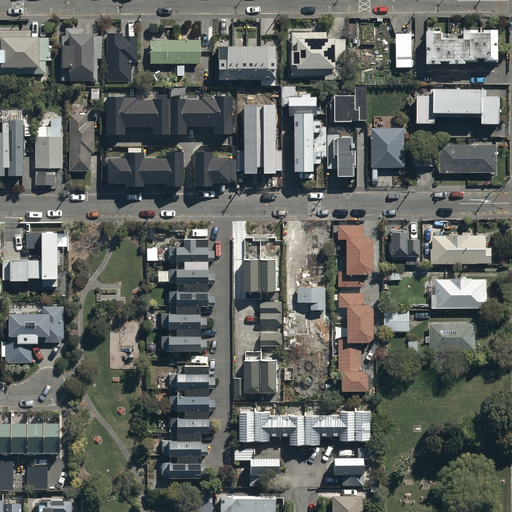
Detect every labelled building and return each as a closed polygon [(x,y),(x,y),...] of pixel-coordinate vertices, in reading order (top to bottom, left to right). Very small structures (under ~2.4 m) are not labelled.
[(381,28),(352,28),(352,61),(381,61),(381,28)] [(65,37),(61,37),(61,83),(97,83),(97,61),(101,61),(101,38),(93,38),(93,35),(83,35),(83,30),(65,30),(65,37)] [(0,31),(0,74),(46,73),(46,62),(49,62),(49,38),(31,38),(31,31),(0,31)] [(428,33),(428,65),(497,66),(497,31),(464,31),(464,41),(444,41),(444,33),(428,33)] [(268,33),(235,33),(235,71),(268,71),(268,33)] [(107,83),(131,83),(131,62),(137,62),(137,37),(122,37),(122,34),(107,34),(107,83)] [(325,76),(325,80),(342,80),(341,64),(347,64),(347,39),(327,39),(327,34),(293,34),(294,76),(325,76)] [(396,39),(396,60),(413,60),(413,53),(416,53),(416,38),(396,39)] [(201,40),(150,40),(150,64),(176,64),(184,64),(200,64),(201,40)] [(181,79),(167,79),(167,87),(181,87),(181,79)] [(296,120),(297,174),(316,174),(316,120),(318,120),(318,95),(296,95),(296,86),(282,87),(282,107),(290,107),(291,120),(296,120)] [(335,96),(335,122),(367,122),(367,87),(355,87),(355,96),(335,96)] [(431,98),(418,98),(418,123),(436,123),(436,114),(483,115),(483,125),(501,125),(501,97),(485,97),(485,91),(431,90),(431,98)] [(106,98),(106,134),(124,134),(124,127),(152,127),(152,135),(185,134),(185,127),(215,127),(215,134),(231,133),(231,99),(204,100),(204,102),(185,102),(185,100),(166,100),(166,91),(156,91),(156,100),(136,100),(136,98),(106,98)] [(238,93),(238,129),(248,129),(248,111),(252,111),(252,94),(238,93)] [(86,116),(69,116),(68,171),(90,172),(90,154),(93,154),(93,123),(86,123),(86,116)] [(34,128),(34,170),(62,170),(62,119),(51,119),(51,128),(34,128)] [(6,123),(6,125),(0,125),(0,177),(2,178),(2,170),(6,170),(6,178),(21,178),(21,123),(6,123)] [(371,128),(372,169),(405,168),(405,128),(371,128)] [(256,133),(245,133),(245,179),(259,179),(259,173),(276,173),(276,139),(256,139),(256,133)] [(356,138),(328,138),(328,171),(340,171),(340,177),(356,177),(356,138)] [(497,174),(497,146),(441,146),(441,174),(497,174)] [(415,149),(414,166),(434,167),(435,149),(415,149)] [(106,183),(106,186),(124,186),(124,189),(145,189),(145,185),(163,185),(163,189),(185,188),(184,151),(164,151),(164,158),(145,158),(145,153),(124,153),(124,158),(107,158),(106,160),(100,160),(101,183),(106,183)] [(212,157),(212,152),(195,152),(195,184),(229,184),(229,180),(237,180),(237,157),(212,157)] [(35,174),(35,184),(56,184),(56,174),(35,174)] [(366,290),(366,276),(371,276),(375,272),(376,243),(371,238),(365,238),(365,228),(339,228),(339,243),(349,243),(349,274),(339,274),(339,290),(366,290)] [(485,234),(434,235),(434,263),(491,263),(491,247),(486,247),(485,234)] [(0,275),(0,282),(40,281),(40,290),(56,290),(55,235),(39,235),(40,262),(0,262),(0,275)] [(410,235),(393,235),(393,246),(391,246),(391,256),(393,256),(393,260),(420,260),(420,242),(410,242),(410,235)] [(166,249),(166,264),(211,264),(211,254),(204,254),(204,241),(173,241),(173,249),(166,249)] [(326,252),(305,252),(305,266),(298,266),(298,277),(295,277),(295,296),(298,296),(298,303),(310,303),(310,333),(331,333),(331,312),(324,312),(324,309),(327,309),(326,252)] [(259,294),(259,261),(244,261),(244,294),(259,294)] [(276,294),(276,261),(261,261),(261,294),(276,294)] [(166,272),(167,286),(211,286),(211,277),(204,277),(204,264),(173,264),(173,272),(166,272)] [(385,268),(385,279),(389,279),(389,281),(403,281),(403,266),(388,266),(385,268)] [(499,281),(490,281),(490,296),(499,296),(499,281)] [(485,284),(436,284),(436,300),(432,300),(432,313),(485,313),(485,284)] [(166,294),(166,309),(211,309),(211,299),(204,299),(204,286),(173,287),(173,294),(166,294)] [(375,341),(375,313),(371,308),(366,308),(366,297),(340,297),(340,312),(349,312),(349,344),(340,344),(340,379),(344,378),(344,394),(371,394),(371,379),(366,375),(363,375),(363,346),(371,346),(375,341)] [(282,303),(260,303),(260,314),(282,314),(282,303)] [(43,308),(43,315),(5,316),(6,364),(30,363),(30,344),(59,343),(63,339),(63,308),(43,308)] [(159,317),(159,332),(204,332),(204,322),(197,322),(197,309),(166,309),(166,317),(159,317)] [(385,311),(385,331),(410,331),(410,310),(385,311)] [(298,313),(288,313),(288,336),(298,336),(298,313)] [(282,315),(260,315),(260,326),(282,326),(282,315)] [(475,323),(431,324),(431,351),(475,351),(475,323)] [(160,340),(160,354),(204,354),(204,345),(197,345),(197,332),(167,332),(167,339),(160,340)] [(282,334),(261,335),(261,347),(282,346),(282,334)] [(261,393),(261,361),(246,361),(246,393),(261,393)] [(278,394),(278,361),(263,361),(263,394),(278,394)] [(169,372),(170,386),(214,386),(214,377),(207,377),(207,364),(176,364),(176,372),(169,372)] [(244,379),(236,379),(236,401),(244,401),(244,379)] [(169,394),(169,409),(214,409),(214,399),(207,399),(206,387),(176,387),(176,394),(169,394)] [(169,417),(169,432),(214,432),(214,422),(206,422),(206,409),(176,409),(176,417),(169,417)] [(321,446),(321,434),(342,434),(342,441),(356,441),(356,412),(342,412),(342,417),(306,417),(306,446),(321,446)] [(372,412),(357,412),(357,441),(372,441),(372,412)] [(253,413),(239,413),(239,442),(253,442),(253,413)] [(305,446),(305,417),(269,417),(269,413),(254,413),(254,442),(269,442),(269,434),(291,434),(291,446),(305,446)] [(0,428),(0,457),(9,458),(8,429),(0,428)] [(10,429),(10,458),(25,458),(24,428),(10,429)] [(27,428),(27,457),(41,457),(41,428),(27,428)] [(43,428),(43,457),(58,457),(57,428),(43,428)] [(162,440),(162,455),(207,455),(207,445),(200,445),(200,432),(169,432),(169,440),(162,440)] [(357,447),(358,461),(376,460),(376,447),(357,447)] [(234,449),(235,462),(253,462),(253,449),(234,449)] [(162,463),(162,478),(207,477),(207,468),(200,468),(200,455),(169,455),(169,463),(162,463)] [(0,460),(0,494),(11,494),(10,460),(0,460)] [(361,461),(333,461),(334,476),(342,476),(342,488),(362,488),(361,461)] [(250,462),(251,477),(279,477),(279,462),(250,462)] [(45,494),(45,472),(26,472),(26,494),(45,494)] [(194,493),(193,511),(211,511),(212,493),(194,493)] [(361,511),(362,498),(331,499),(330,511),(361,511)] [(274,511),(275,500),(221,499),(220,511),(274,511)] [(3,504),(0,503),(0,511),(20,511),(20,507),(3,507),(3,504)]
